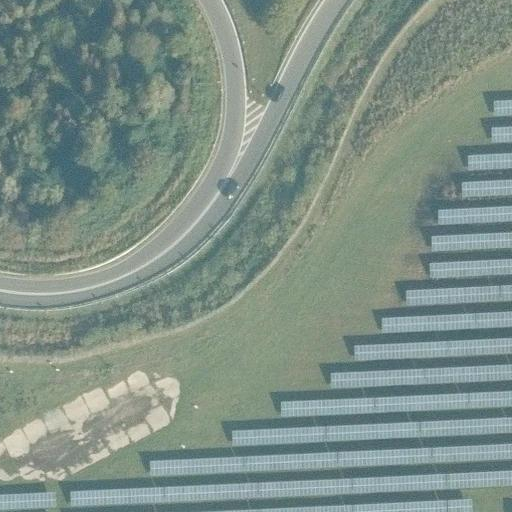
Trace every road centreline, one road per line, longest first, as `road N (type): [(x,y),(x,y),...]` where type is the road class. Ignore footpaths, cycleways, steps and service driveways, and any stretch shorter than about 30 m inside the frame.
road 1 (track): [(0,440),(78,433),(258,336),(283,314),(384,159),(425,120),(511,66)]
road 2 (motorway): [(205,217),(228,203),(337,0)]
road 3 (motorway): [(0,294),(66,297),(130,279),(205,217)]
road 4 (motorway): [(209,0),(234,66),(237,128),(205,217)]
